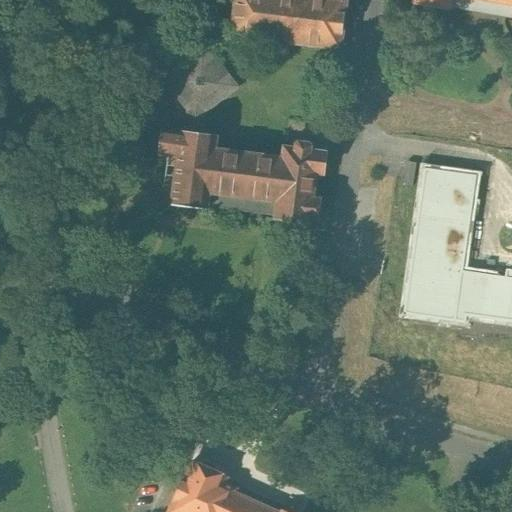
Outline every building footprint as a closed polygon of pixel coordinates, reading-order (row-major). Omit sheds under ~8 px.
[(346,2),(329,0),(235,0),(231,35),(340,50),(346,2)] [(511,0),(414,0),(413,5),(452,11),(453,8),(511,17),(511,0)] [(204,47),(165,78),(189,109),(186,132),(200,134),(203,111),(235,86),(204,47)] [(283,158),(215,149),(216,136),(200,134),(186,132),(181,132),(181,133),(162,130),(159,154),(168,155),(164,185),(174,186),(172,205),(206,210),(207,205),(276,214),(275,219),(309,223),(310,217),(318,218),(321,199),(313,198),(316,173),(324,174),(326,153),(310,150),(311,144),(296,142),(296,148),(284,147),(283,158)] [(476,177),(427,170),(406,315),(464,323),(465,315),(511,321),(511,280),(462,273),(476,177)] [(269,511),(236,498),(239,491),(226,486),(228,481),(191,466),(172,511),(269,511)]
